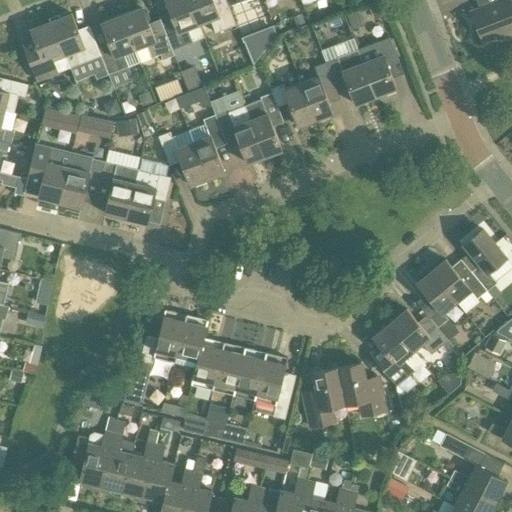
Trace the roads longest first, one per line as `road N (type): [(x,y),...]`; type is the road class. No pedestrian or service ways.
road 1 (residential): [(499,184),(332,334),(294,326),(279,302),(254,295),(240,305),(185,291),(192,269)]
road 2 (residential): [(192,269),(208,224),(465,124)]
road 3 (residential): [(192,269),(0,223)]
road 4 (residential): [(465,124),(416,0)]
